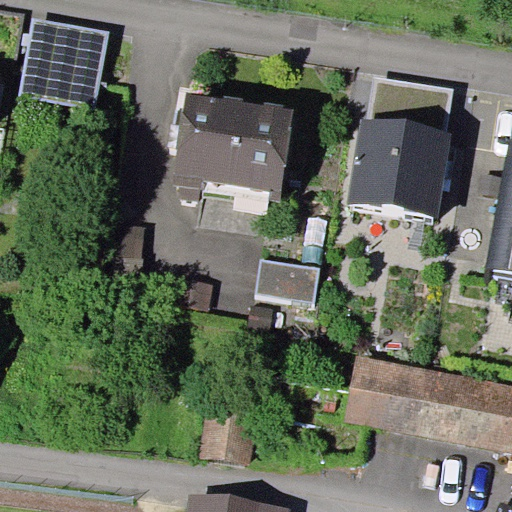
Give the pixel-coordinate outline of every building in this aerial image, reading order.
[(95,107),(109,30),(34,17),(20,93),(95,107)] [(376,76),(369,120),(447,133),(454,89),(376,76)] [(293,109),(187,94),(174,185),(279,200),(293,109)] [(369,120),(360,118),(347,200),(439,215),(452,133),(447,133),(369,120)] [(511,137),(486,267),(511,271),(511,137)] [(145,228),(113,225),(109,271),(141,274),(145,228)] [(319,269),(261,259),(255,294),(314,303),(319,269)] [(213,284),(184,281),(181,308),(210,311),(213,284)] [(274,309),(251,306),(248,328),(271,330),(274,309)] [(511,384),(357,356),(345,421),(511,451),(511,384)] [(258,412),(207,405),(200,460),(250,467),(258,412)] [(186,511),(290,511),(291,508),(189,494),(186,511)]
